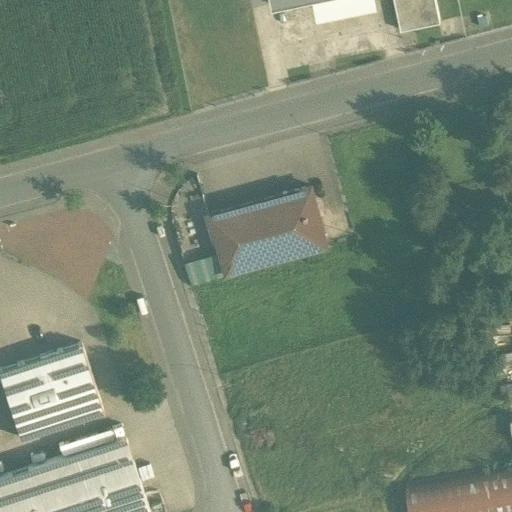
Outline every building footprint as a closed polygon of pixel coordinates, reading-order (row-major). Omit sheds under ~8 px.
[(435,0),(394,0),(400,29),(440,20),(435,0)] [(311,184),(208,212),(224,271),(327,243),(311,184)] [(192,280),(223,272),(217,250),(186,258),(192,280)] [(80,340),(0,366),(0,378),(19,436),(103,409),(80,340)] [(149,511),(124,433),(0,473),(0,511),(149,511)] [(511,511),(511,462),(404,480),(409,511),(511,511)]
